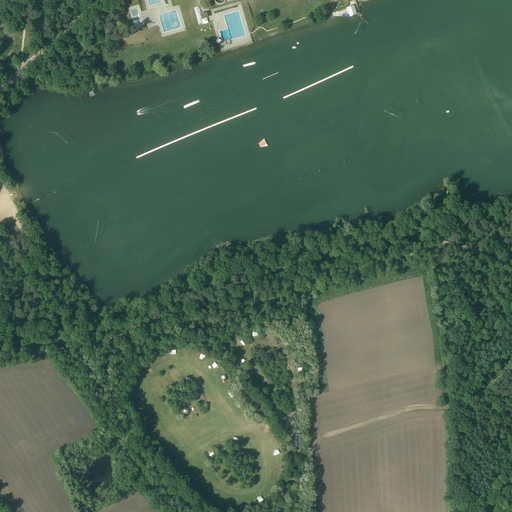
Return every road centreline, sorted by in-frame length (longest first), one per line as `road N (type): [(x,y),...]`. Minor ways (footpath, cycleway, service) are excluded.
road 1 (track): [(104,344),(196,309),(434,246)]
road 2 (track): [(324,436),(413,407),(466,402),(511,368)]
road 3 (track): [(101,0),(0,89)]
